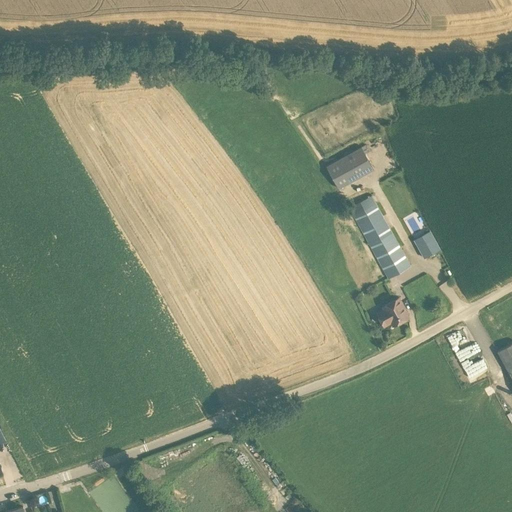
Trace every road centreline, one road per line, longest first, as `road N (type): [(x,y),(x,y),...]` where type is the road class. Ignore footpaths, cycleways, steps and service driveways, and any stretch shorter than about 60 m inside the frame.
road 1 (residential): [(0,493),(354,370),(511,283)]
road 2 (track): [(511,64),(420,75),(216,55),(0,54)]
